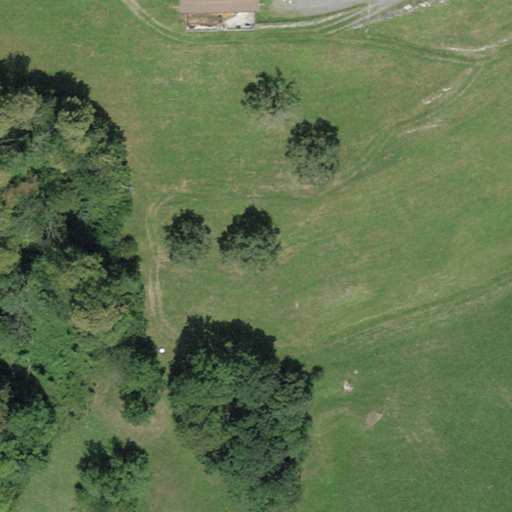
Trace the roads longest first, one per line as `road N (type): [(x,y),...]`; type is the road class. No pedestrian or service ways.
road 1 (track): [(479,60),(458,91),(385,132),(321,189),(152,197)]
road 2 (track): [(388,0),(312,35),(221,43),(182,40),(131,0)]
road 3 (track): [(312,35),(479,60),(511,45)]
